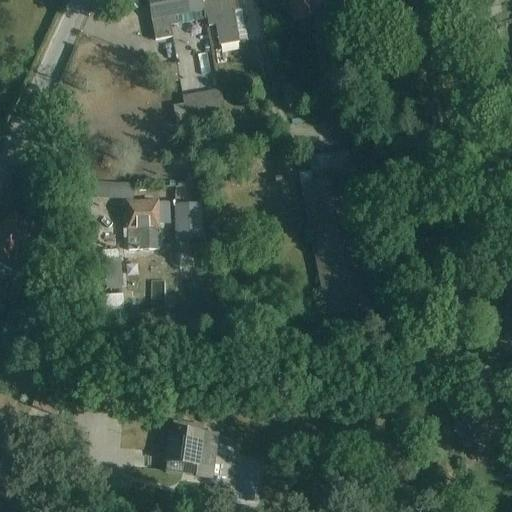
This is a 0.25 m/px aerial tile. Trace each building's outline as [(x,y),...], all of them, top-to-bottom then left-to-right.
[(206,14),(203,0),(148,0),(155,39),(172,36),(170,25),(205,18),(204,14),(206,14)] [(219,44),(247,39),(242,8),(238,9),(236,0),(203,0),(206,14),(208,25),(216,24),(219,44)] [(300,32),(332,25),(329,12),(326,13),(323,0),(289,0),(294,21),(298,20),(300,32)] [(287,106),(300,103),(295,81),(282,84),(287,106)] [(211,84),(185,96),(192,113),(219,101),(211,84)] [(475,103),(477,124),(487,123),(485,102),(475,103)] [(461,135),(465,162),(483,160),(481,147),(485,147),(484,137),(480,138),(479,132),(461,135)] [(394,171),(424,168),(419,134),(390,138),(394,171)] [(327,319),(381,308),(354,174),(353,174),(348,149),(307,157),(310,170),(300,172),(302,184),(300,185),(327,319)] [(78,177),(113,179),(114,160),(80,158),(78,177)] [(505,167),(487,169),(490,190),(508,188),(506,176),(510,176),(509,170),(505,170),(505,167)] [(201,172),(175,173),(176,185),(202,185),(201,172)] [(396,173),(374,175),(375,189),(381,189),(382,200),(395,198),(393,185),(399,184),(398,173),(396,174),(396,173)] [(112,184),(96,182),(95,197),(109,198),(109,196),(111,196),(112,184)] [(117,196),(130,196),(130,184),(118,183),(117,196)] [(128,249),(159,249),(159,218),(162,218),(163,225),(172,224),(173,217),(169,218),(169,203),(128,204),(128,249)] [(172,274),(213,268),(208,225),(201,226),(201,225),(202,225),(202,219),(199,219),(197,203),(176,204),(177,224),(187,222),(187,225),(177,226),(177,238),(175,238),(176,251),(171,251),(172,274)] [(0,263),(19,272),(39,224),(8,211),(0,228),(0,263)] [(392,273),(420,268),(413,231),(385,237),(392,273)] [(104,258),(107,286),(123,285),(121,257),(104,258)] [(132,292),(87,296),(89,324),(134,319),(132,292)] [(201,319),(173,318),(172,336),(200,337),(201,319)] [(95,404),(112,404),(112,373),(95,373),(95,404)] [(195,478),(213,480),(219,434),(168,427),(164,462),(167,462),(166,472),(195,476),(195,478)]
